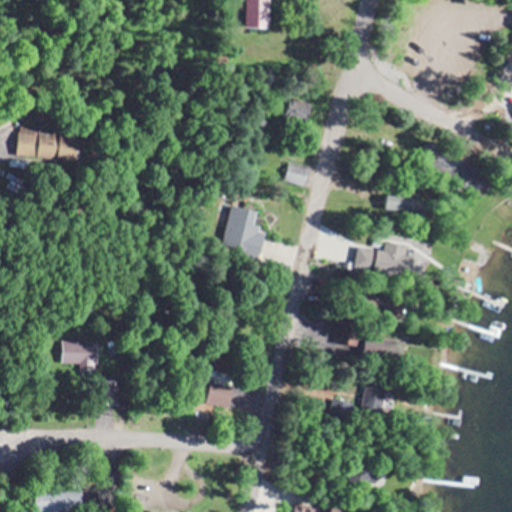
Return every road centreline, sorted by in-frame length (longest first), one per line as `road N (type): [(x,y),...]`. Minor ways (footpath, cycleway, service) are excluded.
road 1 (residential): [(252,438),(349,73)]
road 2 (residential): [(252,438),(0,438)]
road 3 (residential): [(349,73),(401,97),(496,60),(511,44)]
